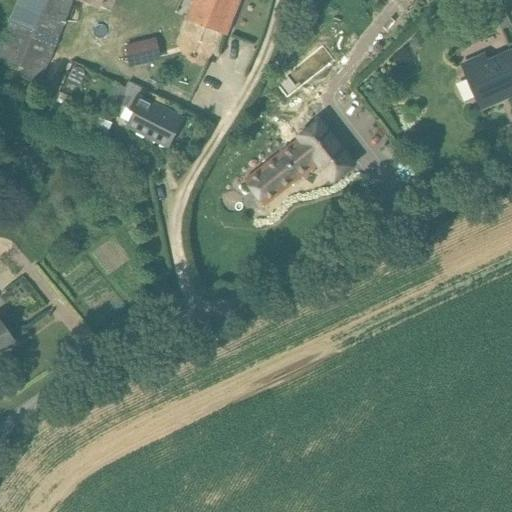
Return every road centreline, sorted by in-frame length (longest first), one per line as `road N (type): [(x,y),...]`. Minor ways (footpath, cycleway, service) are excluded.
road 1 (unclassified): [(0,454),(88,377),(511,173)]
road 2 (track): [(215,314),(194,305),(177,265),(171,210),(283,0)]
